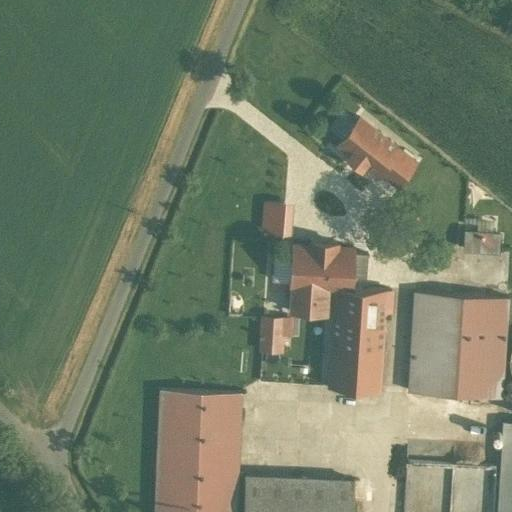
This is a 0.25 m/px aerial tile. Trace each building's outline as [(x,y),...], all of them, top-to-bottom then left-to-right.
[(358,115),(337,142),(350,152),(347,156),(360,167),(364,162),(377,173),(379,170),(398,146),(358,115)] [(398,146),(379,170),(396,183),(415,160),(398,146)] [(309,243),(293,242),(290,282),(293,283),(291,308),(325,310),(326,285),(335,285),(351,286),(351,284),(352,273),(366,274),(368,250),(353,249),(353,246),(336,245),(336,240),(309,238),(309,243)] [(351,286),(335,285),(328,384),(379,387),(384,316),(389,316),(391,287),(351,284),(351,286)] [(506,294),(414,288),(408,389),(500,395),(506,294)] [(267,314),(262,314),(260,348),(281,349),(282,315),(267,314)] [(235,511),(240,390),(159,386),(154,511),(235,511)] [(511,511),(511,420),(503,420),(497,511),(511,511)] [(351,511),(353,478),(244,473),(242,511),(351,511)]
